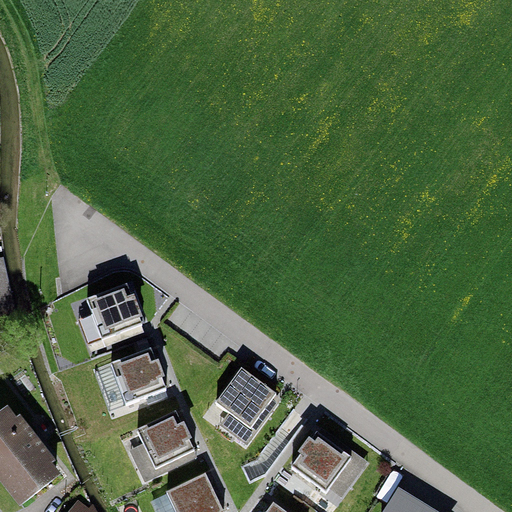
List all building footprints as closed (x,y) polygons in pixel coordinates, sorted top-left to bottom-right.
[(4,259),(0,260),(0,330),(17,327),(4,259)] [(128,287),(91,302),(107,340),(144,326),(128,287)] [(151,352),(114,366),(130,405),(166,390),(151,352)] [(243,375),(221,407),(255,431),(278,399),(243,375)] [(179,413),(143,429),(160,467),(196,452),(179,413)] [(60,480),(12,417),(0,426),(0,480),(22,509),(60,480)] [(317,436),(295,469),(329,492),(352,460),(317,436)] [(219,511),(203,478),(168,495),(175,511),(219,511)]
